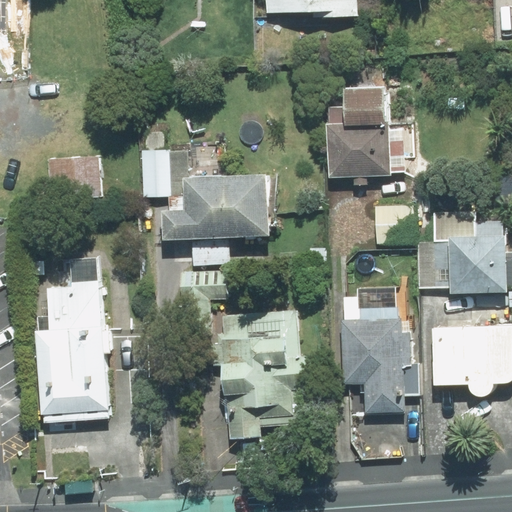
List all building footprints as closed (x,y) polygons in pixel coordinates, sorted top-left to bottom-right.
[(267,0),(268,14),(364,15),(363,0),(267,0)] [(333,174),(396,173),(409,173),(410,169),(411,169),(412,135),(409,135),(409,126),(392,125),(394,75),(373,74),(373,86),(353,85),(352,105),(334,104),(334,122),(332,122),(333,174)] [(166,136),(146,136),(147,197),(171,197),(171,234),(280,232),(279,172),(194,173),(194,150),(166,150),(166,136)] [(104,154),(49,157),(51,201),(106,199),(104,154)] [(380,242),(417,244),(419,207),(379,205),(379,221),(381,221),(380,242)] [(455,241),(454,289),(511,291),(511,234),(507,234),(507,218),(483,217),(483,210),(438,208),(437,241),(455,241)] [(233,242),(195,240),(194,264),(232,265),(233,242)] [(455,241),(437,241),(422,241),(420,288),(454,289),(455,241)] [(32,425),(122,423),(120,274),(29,275),(32,425)] [(365,294),(348,293),(346,381),(368,381),(367,413),(410,413),(410,395),(423,395),(424,358),(415,357),(416,318),(405,318),(405,307),(365,306),(365,294)] [(302,305),(226,310),(234,436),(251,435),(249,407),(298,403),(295,368),(318,366),(317,352),(305,352),(302,305)] [(511,322),(442,324),(443,392),(511,389),(511,322)]
